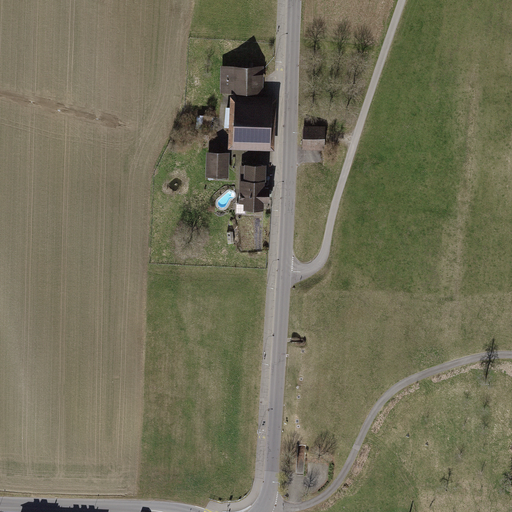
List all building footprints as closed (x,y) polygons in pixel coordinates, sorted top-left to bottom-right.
[(260,67),(224,67),(224,90),(260,90),(260,67)] [(268,141),(270,104),(238,102),(236,140),(268,141)] [(203,128),(211,129),(212,117),(205,116),(203,128)] [(324,130),(305,129),(305,145),(323,146),(324,130)] [(225,154),(210,154),(210,173),(225,174),(225,154)] [(247,166),(243,166),(242,174),(246,175),(246,189),(241,189),(240,201),(237,201),(237,212),(245,213),(246,206),(263,207),(263,199),(268,200),(269,188),(263,188),(264,165),(247,165),(247,166)] [(350,431),(355,342),(304,339),(301,389),(297,388),(295,423),(299,423),(297,453),(339,455),(340,430),(350,431)]
